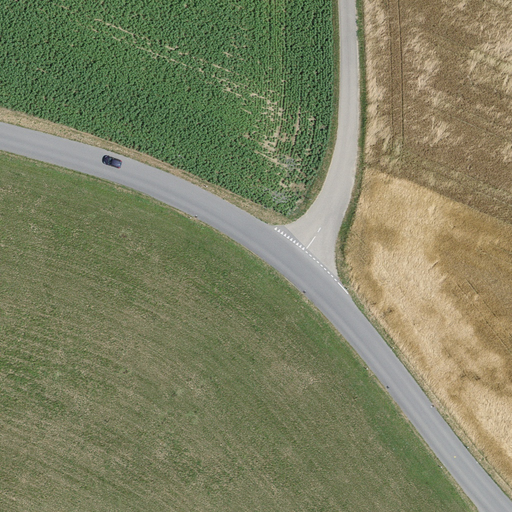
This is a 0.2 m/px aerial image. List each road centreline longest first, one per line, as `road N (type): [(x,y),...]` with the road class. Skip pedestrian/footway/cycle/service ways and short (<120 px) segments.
road 1 (tertiary): [(497,511),(295,263),(178,192),(0,135)]
road 2 (track): [(295,263),(330,209),(343,166),(347,0)]
